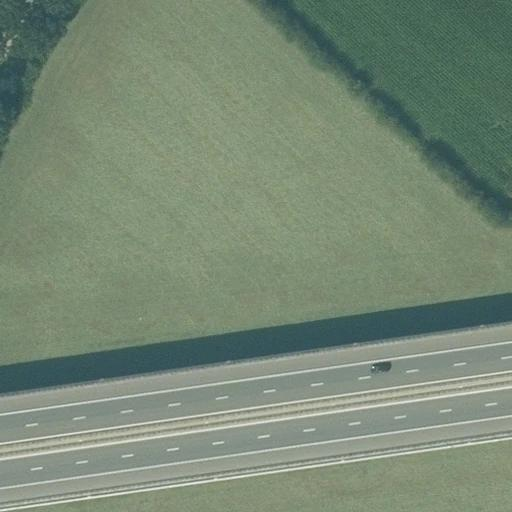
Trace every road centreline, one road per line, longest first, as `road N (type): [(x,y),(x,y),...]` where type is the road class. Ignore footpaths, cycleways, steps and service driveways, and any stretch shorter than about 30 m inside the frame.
road 1 (motorway): [(0,477),(511,404)]
road 2 (motorway): [(511,358),(0,430)]
